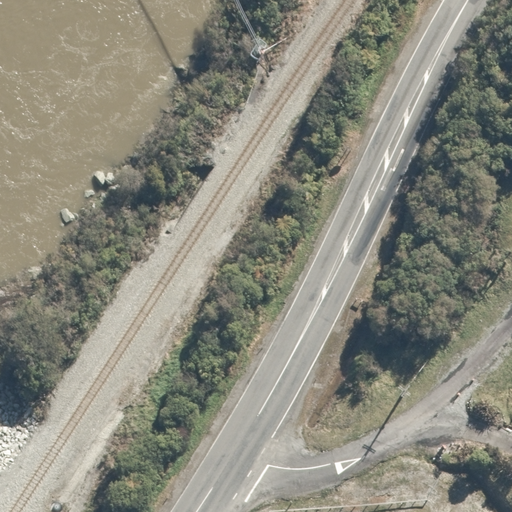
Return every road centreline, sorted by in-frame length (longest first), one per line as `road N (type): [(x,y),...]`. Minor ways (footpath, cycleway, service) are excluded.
road 1 (primary): [(470,0),(272,391),(194,511)]
road 2 (unknown): [(223,467),(320,475),(376,456),(478,382),(511,345)]
